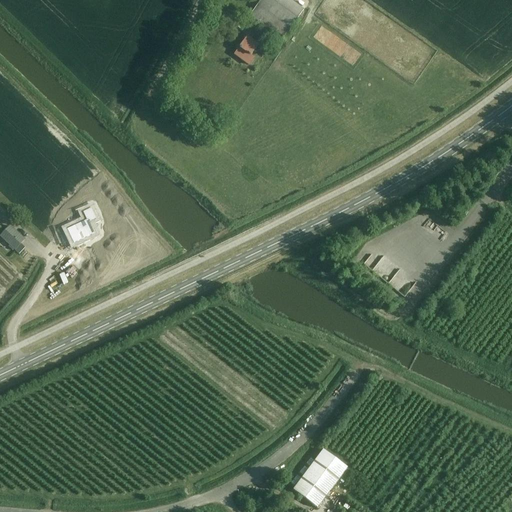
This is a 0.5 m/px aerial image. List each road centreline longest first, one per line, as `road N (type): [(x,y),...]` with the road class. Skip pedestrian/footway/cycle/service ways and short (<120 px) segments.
road 1 (secondary): [(0,375),(371,199),(511,112)]
road 2 (unclassified): [(154,511),(200,503),(270,455),(353,364)]
